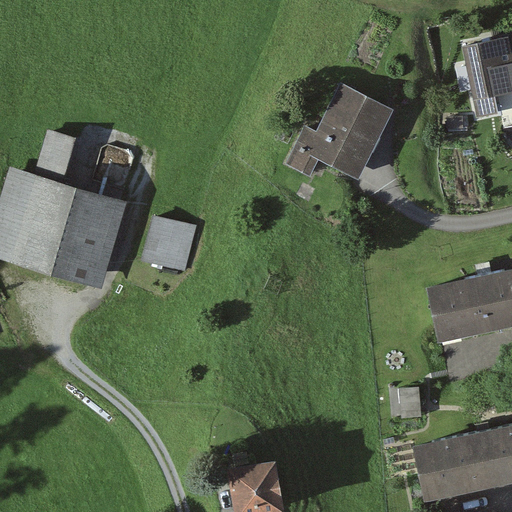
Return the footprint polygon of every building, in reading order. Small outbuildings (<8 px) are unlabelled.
[(511,60),(509,42),(464,50),(476,120),(498,116),(494,99),(511,95),(511,60)] [(392,114),(341,88),(317,134),(305,128),(286,166),(310,179),(319,163),(357,183),(392,114)] [(463,118),(447,119),(447,131),(463,130),(463,118)] [(85,140),(52,130),(42,162),(76,172),(85,140)] [(136,204),(15,168),(0,218),(0,260),(111,292),(136,204)] [(200,228),(160,219),(149,268),(189,277),(200,228)] [(511,256),(426,275),(438,327),(511,311),(511,256)] [(419,382),(400,385),(403,415),(423,413),(419,382)] [(511,413),(486,420),(415,436),(426,486),(511,467),(511,413)] [(276,451),(228,459),(236,509),(284,501),(276,451)]
